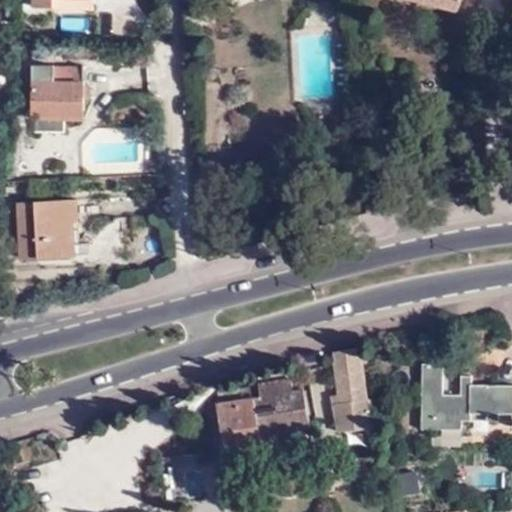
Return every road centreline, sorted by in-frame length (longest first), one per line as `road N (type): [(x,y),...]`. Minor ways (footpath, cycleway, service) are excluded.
road 1 (secondary): [(0,408),(337,306),(511,272)]
road 2 (secondary): [(511,232),(411,249),(0,352)]
